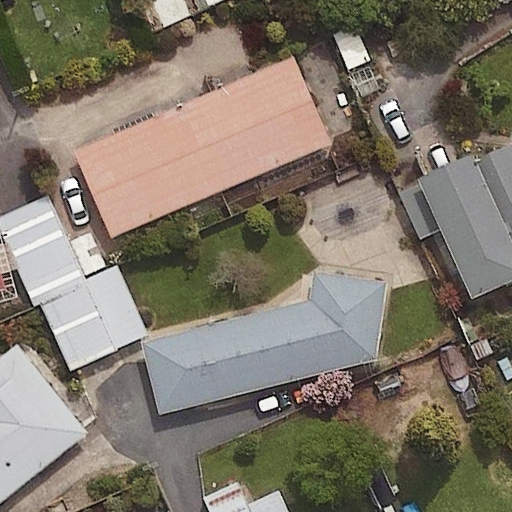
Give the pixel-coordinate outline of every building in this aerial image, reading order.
[(353,10),(327,20),(349,77),(376,66),(353,10)] [(299,57),(78,152),(116,241),(337,146),(299,57)] [(511,148),(418,190),(470,305),(511,286),(511,148)] [(46,303),(75,369),(151,336),(121,266),(109,271),(92,230),(73,238),(55,196),(0,219),(0,223),(36,307),(46,303)] [(0,250),(0,294),(11,292),(0,250)] [(316,301),(147,344),(165,415),(380,361),(392,284),(320,273),(316,301)] [(0,510),(94,435),(22,346),(0,364),(0,510)] [(250,505),(240,482),(207,497),(213,511),(290,511),(282,491),(250,505)]
